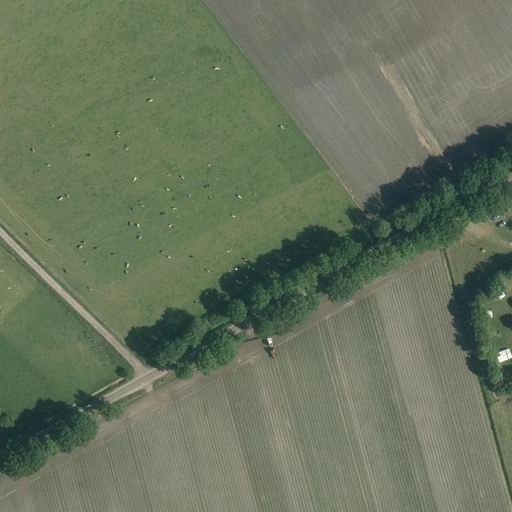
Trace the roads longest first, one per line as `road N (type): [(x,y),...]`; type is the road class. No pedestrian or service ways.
road 1 (unclassified): [(0,459),(511,177)]
road 2 (track): [(0,230),(150,377)]
